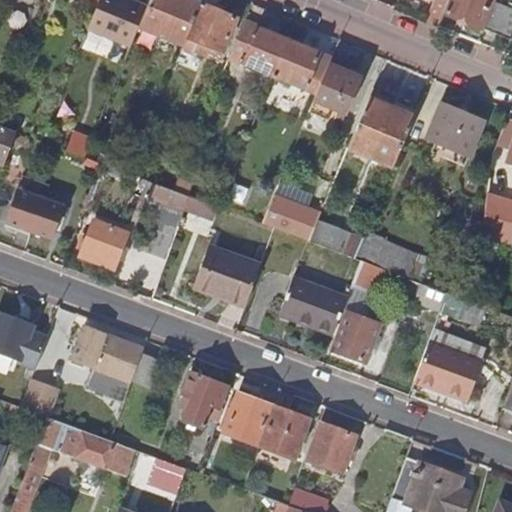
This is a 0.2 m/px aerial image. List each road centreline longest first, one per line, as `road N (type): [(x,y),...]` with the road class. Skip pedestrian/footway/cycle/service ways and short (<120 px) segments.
road 1 (residential): [(0,264),(511,456)]
road 2 (residential): [(306,0),(511,88)]
